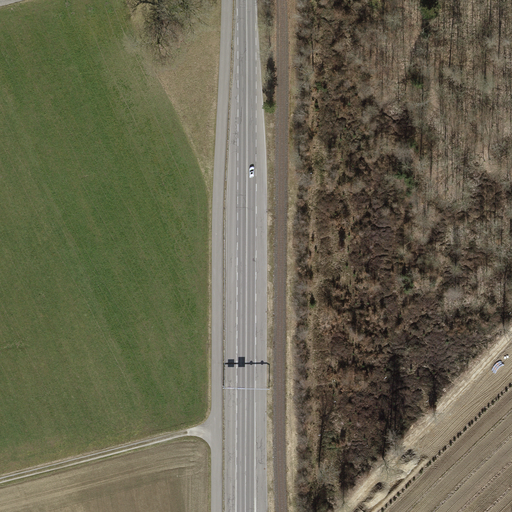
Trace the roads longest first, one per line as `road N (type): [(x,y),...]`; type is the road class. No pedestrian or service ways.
road 1 (track): [(216,511),(228,0)]
road 2 (secondary): [(247,0),(246,474)]
road 3 (track): [(344,511),(511,335)]
road 4 (track): [(216,423),(0,479)]
